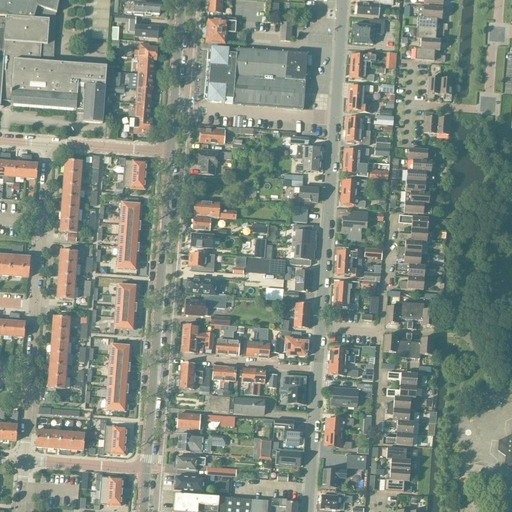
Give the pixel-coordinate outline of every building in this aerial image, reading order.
[(0,109),(2,110),(2,109),(1,109),(1,107),(1,106),(1,102),(11,102),(11,106),(76,111),(76,110),(84,111),(83,123),(102,124),(105,87),(106,68),(53,64),(55,8),(57,8),(58,0),(0,0),(0,13),(6,15),(6,18),(6,20),(0,19),(0,109)] [(222,0),(209,0),(208,13),(221,14),(222,0)] [(358,0),(358,3),(356,3),(356,16),(378,17),(379,5),(392,6),(392,0),(358,0)] [(160,4),(133,2),(128,2),(127,12),(134,13),(134,14),(142,15),(142,13),(159,14),(160,4)] [(422,18),(436,20),(441,20),(442,9),(423,8),(422,18)] [(128,32),(135,33),(135,37),(157,39),(158,27),(136,26),(136,18),(124,17),(115,16),(114,23),(129,24),(128,32)] [(209,29),(209,31),(209,33),(207,33),(206,42),(224,43),(225,31),(234,32),(235,22),(236,18),(225,18),(225,22),(208,21),(207,29),(209,29)] [(417,18),(416,29),(444,31),(447,31),(447,25),(444,25),(436,24),(436,20),(422,18),(417,18)] [(368,27),(355,26),(353,45),(372,46),(373,35),(379,35),(379,22),(369,21),(368,27)] [(281,23),(279,41),(290,42),(291,23),(281,23)] [(416,29),(416,40),(420,40),(435,41),(435,36),(443,37),(444,31),(416,29)] [(420,40),(420,50),(434,51),(434,52),(439,52),(440,41),(435,41),(420,40)] [(110,49),(118,49),(119,41),(111,41),(110,49)] [(135,51),(134,58),(138,59),(138,60),(153,61),(155,61),(156,48),(146,47),(146,45),(139,45),(139,52),(135,51)] [(205,88),(204,100),(207,100),(207,103),(233,105),(302,110),(303,109),(304,93),(304,84),(305,83),(305,75),(307,55),(287,54),(248,51),(244,50),(237,50),(211,48),(211,51),(208,50),(207,62),(210,62),(209,75),(208,89),(205,88)] [(415,50),(414,61),(441,63),(444,63),(444,57),(442,57),(434,56),(434,52),(434,51),(420,50),(415,50)] [(365,56),(351,55),(350,67),(365,68),(371,69),(371,61),(374,61),(374,55),(365,54),(365,56)] [(388,70),(395,70),(396,54),(388,54),(388,70)] [(138,60),(137,75),(152,76),(153,61),(138,60)] [(365,75),(365,68),(350,67),(349,78),(364,79),(364,81),(373,82),(373,76),(365,75)] [(111,82),(118,83),(119,75),(112,74),(111,82)] [(137,75),(136,90),(151,91),(152,76),(137,75)] [(427,79),(426,100),(431,100),(431,95),(439,96),(440,80),(427,79)] [(440,80),(439,96),(446,96),(445,101),(450,102),(452,81),(440,80)] [(348,87),(348,99),(363,100),(364,93),(372,93),(372,87),(363,86),(363,88),(348,87)] [(108,98),(110,98),(115,98),(115,93),(123,94),(124,89),(109,87),(108,98)] [(136,90),(135,105),(150,106),(151,91),(136,90)] [(363,107),(363,100),(348,99),(347,110),(361,111),(361,114),(370,114),(371,108),(363,107)] [(134,119),(134,120),(151,121),(151,120),(149,120),(150,106),(135,105),(134,119)] [(425,113),(423,134),(436,135),(437,119),(429,118),(430,113),(425,113)] [(437,119),(436,135),(448,136),(449,115),(444,114),(444,119),(437,119)] [(373,122),(373,125),(376,125),(390,126),(391,126),(393,126),(393,119),(393,118),(392,118),(390,117),(378,117),(375,117),(375,116),(374,119),(376,119),(376,123),(373,122)] [(346,119),(345,131),(361,132),(361,124),(370,125),(370,119),(361,118),(361,120),(346,119)] [(130,119),(129,135),(132,135),(139,135),(139,133),(150,134),(151,121),(134,120),(134,119),(130,119)] [(200,131),(199,144),(223,146),(224,135),(224,134),(253,135),(253,130),(253,129),(252,129),(225,128),(224,130),(216,130),(216,132),(200,131)] [(360,139),(361,132),(345,131),(345,142),(359,143),(359,145),(368,146),(369,139),(360,139)] [(308,146),(308,139),(296,138),(296,134),(291,134),(290,144),(308,146)] [(376,139),(375,149),(389,150),(390,140),(376,139)] [(297,153),(296,160),(302,160),(320,161),(321,150),(304,149),(304,147),(297,146),(297,153)] [(374,156),(387,157),(389,157),(389,150),(375,149),(374,149),(374,156)] [(344,150),(343,162),(359,164),(359,156),(368,156),(368,150),(359,150),(359,151),(344,150)] [(408,150),(407,161),(412,161),(426,162),(427,157),(435,158),(435,152),(408,150)] [(201,166),(200,175),(213,176),(214,167),(216,167),(217,160),(231,161),(231,154),(198,152),(197,166),(201,166)] [(3,181),(3,183),(14,184),(14,178),(15,163),(10,162),(9,154),(5,154),(3,177),(3,181)] [(15,163),(14,178),(24,179),(26,156),(22,155),(20,163),(15,163)] [(26,156),(24,179),(36,180),(37,164),(31,164),(31,156),(26,156)] [(120,160),(119,165),(124,166),(123,175),(146,177),(147,164),(125,162),(125,160),(120,160)] [(296,167),(295,173),(302,173),(302,171),(319,173),(320,161),(302,160),(302,167),(296,167)] [(65,161),(64,173),(81,174),(82,162),(65,161)] [(411,171),(411,172),(426,173),(430,173),(431,162),(426,162),(412,161),(411,171)] [(343,162),(343,174),(357,175),(357,176),(357,177),(367,178),(368,164),(359,164),(343,162)] [(406,171),(406,182),(433,184),(433,178),(425,177),(426,173),(411,172),(411,171),(406,171)] [(369,172),(369,180),(387,181),(388,173),(369,172)] [(64,173),(63,185),(80,186),(81,174),(64,173)] [(118,184),(118,190),(122,190),(122,189),(144,191),(146,177),(123,175),(122,185),(118,184)] [(284,176),(283,180),(291,181),(291,186),(302,187),(302,177),(291,176),(284,176)] [(342,182),(341,194),(357,195),(357,187),(366,188),(366,182),(357,181),(357,183),(342,182)] [(375,181),(375,189),(385,189),(386,189),(387,182),(386,181),(380,181),(375,181)] [(406,182),(405,193),(410,193),(424,194),(424,189),(432,190),(433,184),(406,182)] [(63,185),(62,197),(79,198),(80,186),(63,185)] [(245,188),(244,198),(253,199),(256,200),(257,190),(254,189),(245,188)] [(318,191),(318,189),(299,188),(298,203),(317,204),(317,195),(317,190),(318,191)] [(405,193),(404,203),(409,203),(423,204),(423,205),(428,205),(429,194),(424,194),(410,193),(405,193)] [(341,194),(341,205),(355,206),(355,208),(364,208),(365,202),(356,202),(357,195),(341,194)] [(62,197),(61,209),(78,210),(79,198),(62,197)] [(219,212),(220,205),(197,203),(197,206),(194,205),(194,217),(211,218),(212,219),(218,220),(218,219),(235,221),(236,213),(219,212)] [(404,203),(403,214),(430,216),(431,216),(431,210),(423,209),(423,205),(423,204),(409,203),(404,203)] [(121,204),(120,216),(140,217),(141,206),(121,204)] [(291,208),(290,223),(295,224),(306,224),(307,224),(308,208),(307,208),(297,208),(291,207),(291,208)] [(61,209),(60,221),(77,222),(78,210),(61,209)] [(342,218),(341,233),(348,234),(347,241),(360,242),(360,235),(361,229),(366,229),(367,214),(354,213),(353,219),(342,218)] [(120,216),(119,226),(139,228),(140,217),(120,216)] [(398,217),(398,224),(411,225),(411,230),(427,231),(428,219),(398,217)] [(209,220),(193,219),(193,231),(209,232),(209,228),(215,229),(216,221),(209,220)] [(76,234),(77,222),(60,221),(59,232),(76,234)] [(119,226),(118,237),(139,239),(139,228),(119,226)] [(292,238),(292,246),(313,248),(315,233),(312,233),(312,227),(293,226),(293,232),(296,233),(295,238),(292,238)] [(397,234),(397,241),(405,242),(421,243),(426,243),(427,231),(411,230),(410,235),(397,234)] [(76,243),(76,241),(77,235),(68,235),(67,241),(67,242),(76,243)] [(190,236),(189,241),(190,241),(190,248),(212,250),(213,237),(191,235),(191,236),(190,236)] [(118,237),(117,248),(138,249),(139,239),(118,237)] [(398,247),(398,253),(420,255),(421,243),(405,242),(404,248),(398,247)] [(313,261),(313,248),(292,246),(291,253),(294,254),(294,259),(291,259),(290,266),(309,267),(310,261),(313,261)] [(117,248),(117,259),(137,260),(138,249),(117,248)] [(60,251),(59,263),(76,264),(77,252),(60,251)] [(337,252),(337,263),(352,265),(360,265),(361,261),(361,257),(361,251),(352,251),(352,253),(337,252)] [(398,253),(397,259),(404,259),(403,265),(419,267),(419,266),(424,267),(428,267),(429,255),(420,255),(398,253)] [(190,255),(189,263),(192,264),(191,268),(194,268),(194,272),(213,274),(214,256),(206,255),(206,256),(190,255)] [(0,273),(2,274),(2,276),(8,277),(8,274),(15,275),(14,277),(28,278),(29,261),(0,258),(0,273)] [(117,259),(116,270),(136,271),(137,260),(117,259)] [(246,259),(245,273),(284,276),(284,275),(285,268),(285,262),(271,261),(265,260),(246,259)] [(59,263),(58,275),(75,276),(76,264),(59,263)] [(337,263),(336,275),(351,276),(350,278),(359,278),(360,272),(360,270),(360,265),(352,265),(337,263)] [(395,265),(395,272),(408,273),(407,278),(423,279),(424,267),(419,266),(419,267),(403,265),(395,265)] [(312,273),(296,272),(295,292),(311,293),(312,273)] [(364,273),(363,281),(379,282),(380,282),(380,274),(379,274),(364,273)] [(58,275),(57,287),(74,288),(75,276),(58,275)] [(400,282),(400,290),(422,291),(423,279),(407,278),(407,283),(400,282)] [(188,280),(187,294),(203,295),(216,296),(217,292),(218,282),(216,282),(188,280)] [(335,284),(334,295),(349,296),(350,289),(358,290),(359,289),(372,290),(371,294),(375,294),(375,290),(376,282),(357,281),(357,283),(350,283),(350,285),(335,284)] [(117,286),(116,297),(136,298),(137,287),(117,286)] [(73,301),(74,288),(57,287),(56,299),(73,301)] [(265,301),(282,302),(283,290),(266,289),(265,301)] [(334,295),(334,307),(348,308),(348,309),(357,310),(357,304),(349,304),(349,296),(334,295)] [(203,317),(204,309),(225,310),(225,298),(203,296),(203,303),(186,301),(185,316),(203,317)] [(116,297),(115,308),(136,309),(136,298),(116,297)] [(295,304),(294,317),(309,318),(310,305),(295,304)] [(399,309),(398,320),(410,321),(411,305),(399,304),(398,309),(399,309)] [(411,305),(410,321),(421,322),(422,311),(423,311),(423,306),(411,305)] [(115,308),(114,319),(135,320),(136,309),(115,308)] [(398,325),(398,320),(399,309),(398,309),(386,308),(385,324),(398,325)] [(422,311),(421,322),(421,327),(433,328),(435,312),(423,311),(422,311)] [(3,321),(2,336),(13,337),(15,314),(10,313),(8,321),(3,321)] [(15,314),(13,337),(23,338),(24,322),(19,322),(19,314),(15,314)] [(308,329),(309,318),(294,317),(294,328),(308,329)] [(52,318),(52,329),(68,330),(69,319),(52,318)] [(211,318),(210,325),(229,327),(230,319),(211,318)] [(114,319),(113,330),(134,332),(135,320),(114,319)] [(183,326),(182,338),(212,340),(212,335),(206,334),(206,335),(197,334),(198,327),(183,326)] [(215,355),(227,356),(229,327),(220,327),(220,332),(224,332),(224,342),(216,341),(215,355)] [(229,327),(227,356),(238,357),(239,343),(232,342),(233,333),(234,333),(236,331),(237,328),(229,327)] [(52,329),(51,341),(68,342),(68,330),(52,329)] [(245,358),(256,359),(258,334),(259,330),(252,329),(252,333),(254,334),(253,344),(246,343),(245,358)] [(258,334),(256,359),(268,359),(269,345),(262,345),(263,334),(258,334)] [(383,353),(395,354),(396,343),(397,338),(384,337),(383,353)] [(205,350),(211,351),(212,340),(182,338),(182,351),(183,353),(196,354),(197,343),(205,344),(205,350)] [(285,339),(284,353),(286,353),(286,357),(295,358),(295,357),(306,357),(306,352),(307,352),(308,343),(292,342),(292,340),(285,339)] [(419,356),(431,357),(433,341),(420,340),(420,344),(419,356)] [(51,341),(50,353),(67,354),(68,342),(51,341)] [(272,342),(271,353),(279,354),(280,342),(272,342)] [(395,354),(394,359),(407,360),(408,344),(396,343),(395,354)] [(408,344),(407,360),(419,361),(419,356),(420,344),(408,344)] [(110,350),(109,357),(130,358),(130,351),(130,348),(110,346),(110,350)] [(362,350),(361,355),(367,356),(367,358),(374,359),(375,348),(367,348),(362,347),(362,350)] [(330,353),(330,362),(347,363),(354,364),(355,356),(359,356),(359,351),(339,349),(339,351),(333,350),(332,353),(330,353)] [(50,353),(49,365),(66,366),(67,354),(50,353)] [(109,357),(108,368),(129,369),(130,358),(109,357)] [(330,362),(329,371),(331,371),(331,374),(338,374),(338,376),(357,377),(358,372),(346,371),(347,363),(330,362)] [(49,365),(48,377),(65,378),(66,366),(49,365)] [(180,365),(179,377),(201,379),(202,374),(195,373),(195,366),(180,365)] [(218,389),(223,389),(225,368),(213,367),(212,381),(219,382),(218,389)] [(108,368),(108,379),(128,380),(129,369),(108,368)] [(223,389),(222,397),(229,398),(229,392),(227,392),(228,382),(234,383),(235,369),(225,368),(223,389)] [(242,370),(241,383),(248,384),(248,389),(244,391),(244,396),(251,396),(253,370),(242,370)] [(253,370),(251,396),(259,397),(260,384),(263,385),(264,371),(260,371),(253,370)] [(387,373),(387,381),(400,381),(400,386),(416,388),(416,387),(421,388),(422,376),(417,375),(387,373)] [(361,382),(372,383),(373,375),(362,374),(361,382)] [(269,375),(268,389),(273,389),(276,389),(277,377),(277,376),(269,375)] [(48,377),(47,388),(64,390),(65,378),(48,377)] [(179,377),(179,389),(193,390),(194,384),(201,384),(201,379),(179,377)] [(279,389),(279,396),(285,396),(285,398),(287,399),(287,406),(303,407),(305,379),(283,378),(282,389),(279,389)] [(108,379),(107,389),(127,391),(128,380),(108,379)] [(198,395),(208,396),(210,380),(202,379),(202,385),(199,385),(198,395)] [(332,389),(331,406),(356,407),(357,391),(372,392),(373,385),(357,384),(356,390),(332,389)] [(386,390),(386,398),(394,398),(410,399),(415,400),(416,388),(400,386),(399,391),(386,390)] [(107,389),(106,400),(127,402),(127,391),(107,389)] [(229,399),(210,398),(209,412),(228,413),(228,411),(233,411),(233,414),(262,416),(264,401),(235,399),(235,400),(229,400),(229,399)] [(387,404),(387,409),(409,411),(414,411),(415,400),(410,399),(394,398),(393,404),(387,404)] [(106,400),(105,412),(126,413),(127,402),(106,400)] [(387,409),(386,415),(393,416),(392,422),(408,423),(413,423),(414,411),(409,411),(387,409)] [(198,431),(199,424),(199,416),(178,414),(177,429),(198,431)] [(235,418),(204,416),(203,422),(221,423),(220,428),(234,429),(235,418)] [(325,424),(325,433),(342,435),(343,426),(352,426),(353,420),(335,419),(334,421),(328,420),(328,424),(325,424)] [(299,441),(301,441),(302,428),(294,427),(294,422),(274,421),(274,428),(284,429),(284,440),(285,440),(285,444),(299,445),(299,441)] [(384,421),(383,429),(396,429),(396,434),(412,435),(413,423),(408,423),(392,422),(384,421)] [(2,424),(1,440),(15,441),(16,425),(2,424)] [(100,425),(100,430),(104,431),(103,440),(125,441),(126,428),(105,427),(105,425),(100,425)] [(498,442),(497,451),(505,457),(504,466),(511,471),(511,485),(509,484),(503,509),(511,511),(511,426),(511,427),(511,436),(511,437),(510,440),(507,438),(498,442)] [(36,430),(35,447),(47,448),(48,431),(36,430)] [(48,431),(47,448),(59,449),(60,432),(48,431)] [(60,432),(59,449),(71,450),(72,433),(60,432)] [(72,433),(71,450),(83,451),(84,434),(72,433)] [(342,443),(342,435),(325,433),(324,442),(326,442),(326,446),(333,446),(332,448),(351,450),(351,444),(342,443)] [(383,438),(382,446),(411,448),(412,435),(396,434),(396,439),(383,438)] [(178,436),(177,445),(194,446),(194,445),(209,446),(209,443),(224,444),(225,437),(209,436),(209,439),(203,438),(196,437),(196,439),(194,439),(194,437),(178,436)] [(98,450),(97,456),(103,456),(103,454),(124,456),(125,441),(103,440),(103,450),(98,450)] [(194,447),(194,446),(177,445),(177,451),(193,453),(193,451),(195,451),(195,453),(204,454),(205,451),(202,451),(202,448),(194,447)] [(387,449),(386,460),(391,461),(391,460),(405,461),(405,457),(416,458),(417,451),(387,449)] [(272,458),(272,459),(276,459),(275,465),(279,465),(284,466),(298,467),(300,454),(276,452),(276,451),(272,451),(272,458)] [(347,456),(346,470),(365,471),(366,457),(347,456)] [(195,471),(196,466),(204,467),(205,459),(176,457),(175,469),(195,471)] [(391,460),(391,461),(390,471),(409,472),(410,461),(405,461),(391,460)] [(206,471),(206,476),(231,478),(231,477),(231,473),(231,470),(206,468),(206,471)] [(322,470),(320,487),(336,489),(337,478),(345,479),(346,472),(338,471),(322,470)] [(384,481),(389,481),(404,482),(403,483),(408,483),(409,472),(390,471),(389,481),(384,481)] [(96,476),(95,482),(101,483),(100,492),(122,493),(123,479),(108,478),(102,478),(102,476),(96,476)] [(174,477),(173,492),(188,493),(189,478),(174,477)] [(189,478),(188,493),(203,494),(204,479),(189,478)] [(222,478),(222,483),(226,483),(226,487),(231,488),(231,479),(222,478)] [(383,492),(411,494),(411,488),(403,487),(403,483),(404,482),(389,481),(384,481),(383,492)] [(94,501),(94,507),(99,508),(100,505),(120,507),(121,507),(122,493),(100,492),(99,501),(94,501)] [(175,494),(173,511),(174,511),(267,511),(268,501),(229,498),(175,494)] [(321,496),(320,510),(337,511),(343,511),(344,496),(337,495),(337,497),(321,496)] [(295,511),(296,503),(286,502),(286,500),(278,499),(272,499),(271,506),(285,507),(284,511),(295,511)]
